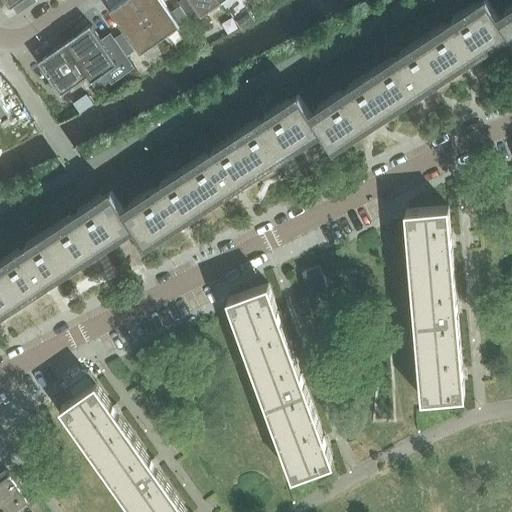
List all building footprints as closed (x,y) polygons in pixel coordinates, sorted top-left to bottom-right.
[(160,39),(133,0),(124,0),(111,10),(140,53),(160,39)] [(180,25),(162,0),(133,0),(160,39),(180,25)] [(201,34),(212,27),(203,14),(221,1),(220,0),(180,0),(179,1),(201,34)] [(486,46),(508,31),(498,17),(487,0),(483,0),(424,39),(446,71),(485,45),(486,46)] [(511,36),(511,7),(498,17),(508,31),(511,36)] [(91,24),(83,29),(65,42),(88,75),(87,76),(97,90),(111,80),(105,72),(118,63),(91,24)] [(394,105),(446,71),(424,39),(373,73),(394,105)] [(88,75),(65,42),(38,60),(53,81),(57,79),(65,91),(87,76),(88,75)] [(333,145),(394,105),(373,73),(311,113),(311,114),(320,126),(321,127),(333,145)] [(86,92),(73,102),(80,112),(94,103),(86,92)] [(0,95),(0,120),(12,113),(0,95)] [(298,142),(321,127),(320,126),(311,114),(311,113),(299,95),(237,135),(259,167),(298,141),(298,142)] [(207,201),(259,167),(237,135),(185,169),(207,201)] [(145,242),(207,201),(185,169),(124,209),(133,224),(145,242)] [(133,224),(124,209),(112,191),(51,231),(72,263),(111,238),(133,224)] [(455,273),(452,240),(449,206),(406,209),(412,276),(455,273)] [(0,267),(20,297),(72,263),(51,231),(0,263),(0,267)] [(328,286),(320,264),(303,270),(311,292),(328,286)] [(0,310),(20,297),(0,267),(0,310)] [(461,340),(457,301),(455,273),(412,276),(418,343),(461,340)] [(292,346),(282,320),(269,283),(228,298),(251,361),(292,346)] [(466,395),(463,367),(461,340),(418,343),(422,398),(466,395)] [(315,409),(305,382),(292,346),(251,361),(274,423),(315,409)] [(136,436),(120,413),(89,370),(65,387),(73,398),(61,406),(100,461),(136,436)] [(334,461),(324,435),(315,409),(274,423),(293,476),(334,461)] [(143,511),(174,490),(158,468),(136,436),(100,461),(136,511),(143,511)] [(0,511),(11,511),(28,501),(29,501),(30,500),(11,474),(0,481),(0,511)] [(189,511),(174,490),(143,511),(189,511)]
